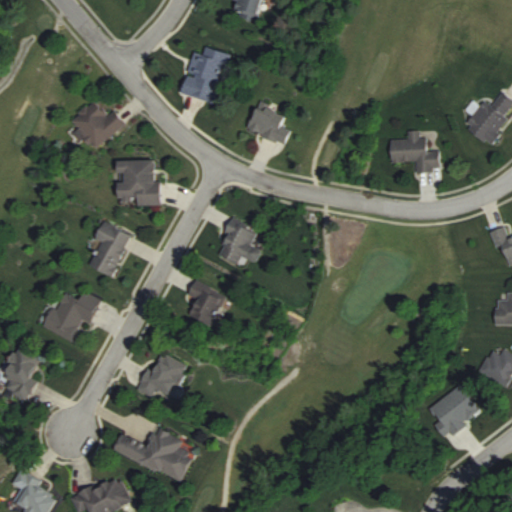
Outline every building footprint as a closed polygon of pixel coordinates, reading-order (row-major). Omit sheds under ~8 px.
[(238,0),(235,13),(262,19),(266,0),(238,0)] [(199,47),(186,93),(221,103),(234,57),(199,47)] [(486,100),(468,127),(494,144),(511,117),(511,96),(504,91),(494,105),(486,100)] [(114,121),(97,99),(68,121),(92,153),(129,125),(122,116),(114,121)] [(252,128),(287,144),(295,128),(287,125),(290,117),(262,104),(252,128)] [(394,139),(395,162),(419,162),(419,172),(444,171),(443,151),(430,151),(429,130),(411,131),(411,139),(394,139)] [(165,181),(159,181),(159,161),(122,161),(122,205),(165,205),(165,181)] [(254,271),(265,250),(256,245),(262,232),(235,219),(218,253),(254,271)] [(136,237),(108,221),(98,240),(106,244),(94,265),(114,276),(136,237)] [(496,230),(508,263),(511,261),(511,235),(509,226),(496,230)] [(187,315),(221,327),(232,295),(199,282),(187,315)] [(48,328),(76,341),(86,320),(93,323),(105,300),(70,283),(48,328)] [(499,325),(511,325),(511,292),(500,292),(499,325)] [(511,351),(499,344),(482,372),(508,388),(511,381),(511,351)] [(1,380),(27,401),(43,381),(37,376),(45,366),(25,350),(1,380)] [(142,387),(172,403),(191,366),(161,350),(142,387)] [(186,482),(197,459),(188,455),(193,443),(159,426),(150,445),(125,434),(118,450),(186,482)] [(31,511),(53,511),(64,495),(24,470),(8,497),(31,511)] [(123,477),(76,494),(83,511),(123,511),(135,508),(123,477)]
